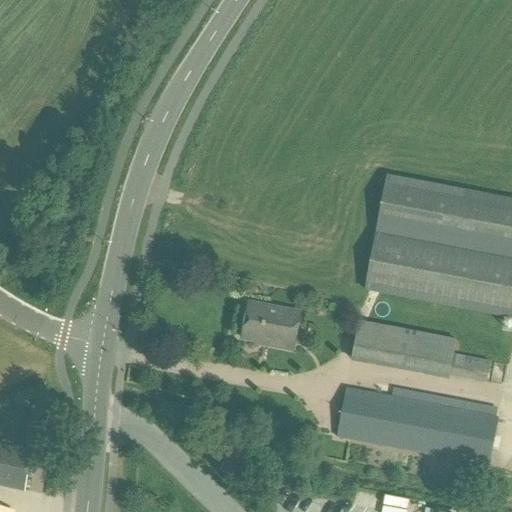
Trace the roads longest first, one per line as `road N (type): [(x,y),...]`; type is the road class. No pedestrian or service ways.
road 1 (tertiary): [(102,345),(133,192),(185,80),(237,0)]
road 2 (tertiary): [(87,511),(102,345)]
